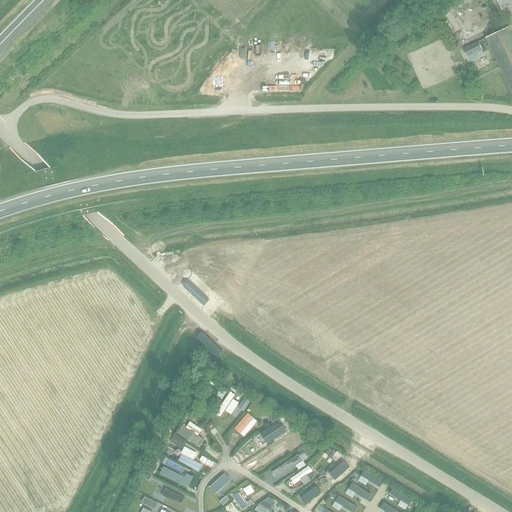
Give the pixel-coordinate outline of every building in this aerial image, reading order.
[(511,0),(495,0),(499,9),(511,4),(511,0)] [(511,34),(508,27),(485,38),(487,42),(511,94),(511,34)] [(485,38),(462,50),(469,63),(484,56),(483,52),(487,50),(484,44),(487,42),(485,38)] [(230,392),(215,413),(221,417),(235,395),(230,392)] [(244,409),(250,401),(245,398),(239,406),(244,409)] [(248,413),(235,428),(241,433),(253,417),(248,413)] [(280,420),(260,434),(267,443),(287,429),(280,420)] [(183,425),(177,433),(199,448),(204,440),(199,437),(202,432),(189,423),(186,428),(183,425)] [(174,434),(170,439),(182,447),(186,442),(174,434)] [(284,442),(258,460),(262,466),(289,449),(284,442)] [(181,454),(178,460),(199,471),(202,465),(181,454)] [(298,454),(272,472),(276,478),(303,461),(298,454)] [(344,461),(329,473),(335,480),(349,467),(344,461)] [(163,466),(159,473),(187,487),(193,477),(186,473),(184,477),(163,466)] [(310,466),(292,478),(295,483),(313,471),(310,466)] [(364,470),(361,476),(380,487),(383,481),(364,470)] [(245,493),(252,487),(247,480),(240,485),(245,493)] [(352,482),(348,488),(367,500),(371,494),(352,482)] [(209,488),(220,500),(224,496),(214,484),(209,488)] [(305,505),(320,494),(321,493),(316,486),(312,489),(300,498),(305,505)] [(393,487),(389,493),(408,505),(412,499),(393,487)] [(165,488),(161,495),(181,505),(185,498),(165,488)] [(237,492),(232,495),(242,510),(247,506),(237,492)] [(141,498),(154,503),(156,498),(143,493),(141,498)] [(339,495),(335,501),(351,511),(354,511),(357,507),(339,495)] [(223,505),(229,499),(226,496),(220,502),(223,505)] [(262,499),(255,510),(258,511),(272,511),(268,509),(271,504),(262,499)] [(399,511),(384,502),(380,508),(385,511),(399,511)] [(357,510),(362,511),(365,505),(359,503),(357,510)]
